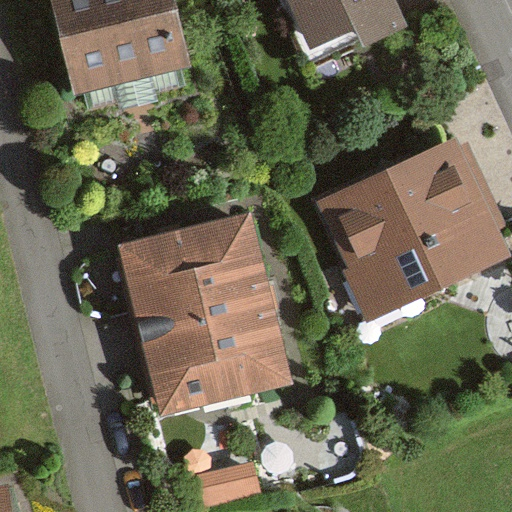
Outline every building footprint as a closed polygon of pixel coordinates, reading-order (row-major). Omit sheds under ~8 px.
[(162,0),(59,0),(79,82),(176,60),(162,0)] [(288,0),(313,53),(394,16),(386,0),(288,0)] [(499,250),(453,147),(327,204),(373,307),(499,250)] [(243,221),(127,248),(164,404),(281,377),(243,221)] [(259,472),(202,479),(206,511),(213,511),(263,506),(259,472)]
